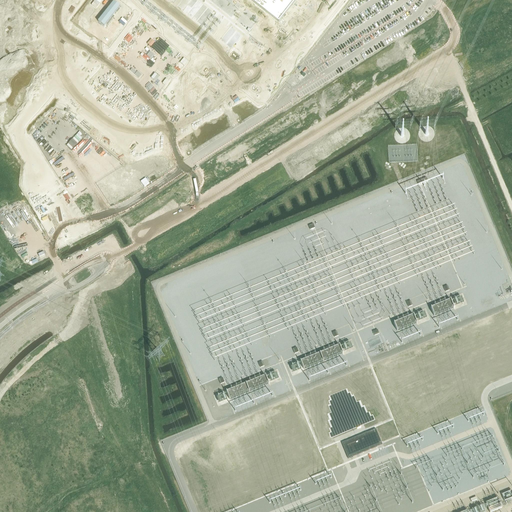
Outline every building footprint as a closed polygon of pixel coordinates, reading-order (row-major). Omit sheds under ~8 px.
[(258,0),(273,12),(282,0),(258,0)] [(150,184),(146,179),(141,182),(145,188),(150,184)] [(511,346),(511,329),(507,316),(497,320),(507,348),(511,346)] [(376,430),(342,443),(348,458),(382,445),(376,430)] [(505,501),(511,499),(511,490),(502,494),(503,498),(488,502),(490,511),(491,511),(507,508),(505,501)]
